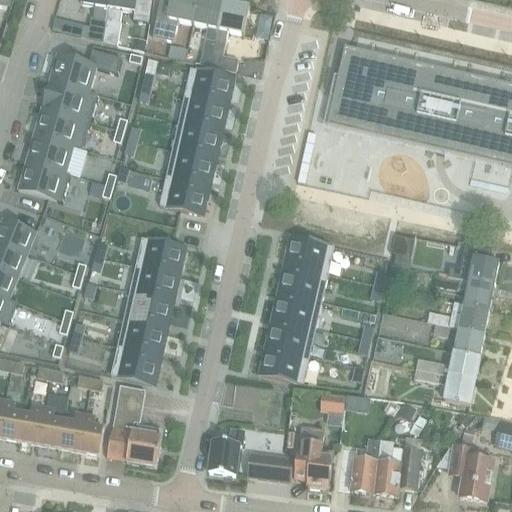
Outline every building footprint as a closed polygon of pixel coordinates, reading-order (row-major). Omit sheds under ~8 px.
[(0,0),(0,10),(6,11),(8,0),(0,0)] [(82,0),(81,7),(95,10),(94,21),(91,21),(90,30),(84,29),(82,41),(103,46),(110,0),(82,0)] [(110,0),(103,46),(117,49),(119,39),(121,26),(119,26),(121,14),(135,16),(133,24),(146,26),(149,2),(138,0),(137,0),(110,0)] [(178,25),(193,28),(199,0),(172,0),(171,6),(160,4),(153,40),(174,45),(178,25)] [(200,68),(211,71),(216,45),(218,33),(224,5),(200,0),(199,0),(193,28),(208,31),(200,68)] [(224,5),(218,33),(216,45),(211,71),(236,76),(239,63),(223,60),(228,35),(244,38),(250,10),(224,5)] [(273,18),(260,15),(256,39),(268,42),(273,18)] [(55,23),(53,34),(63,36),(65,25),(55,23)] [(146,43),(134,41),(131,52),(144,55),(146,43)] [(187,51),(170,48),(168,59),(185,63),(187,51)] [(511,88),(345,50),(327,128),(511,170),(511,88)] [(117,78),(122,63),(93,54),(89,66),(58,57),(50,85),(89,97),(89,96),(96,72),(110,76),(117,78)] [(129,66),(139,68),(141,60),(131,58),(129,66)] [(191,72),(185,100),(228,110),(235,82),(191,72)] [(146,77),(143,91),(151,93),(154,79),(146,77)] [(50,85),(42,112),(90,126),(98,99),(89,96),(89,97),(50,85)] [(143,91),(139,104),(148,106),(151,93),(143,91)] [(179,127),(222,137),(228,110),(185,100),(179,127)] [(83,154),(90,126),(42,112),(34,139),(74,150),(74,151),(83,154)] [(124,136),(128,124),(120,122),(117,133),(124,136)] [(179,127),(173,154),(216,164),(222,137),(179,127)] [(132,131),(128,144),(137,147),(141,133),(132,131)] [(124,136),(117,133),(113,145),(121,147),(124,136)] [(34,139),(26,166),(66,177),(74,151),(74,150),(34,139)] [(128,144),(125,158),(133,160),(137,147),(128,144)] [(210,191),(216,164),(173,154),(166,181),(210,191)] [(70,178),(66,177),(26,166),(23,178),(18,194),(57,205),(62,206),(70,178)] [(121,171),(117,184),(125,187),(129,173),(121,171)] [(109,177),(106,189),(113,191),(117,180),(109,177)] [(210,191),(166,181),(160,209),(204,219),(210,191)] [(110,203),(113,191),(106,189),(102,200),(110,203)] [(0,247),(27,259),(37,236),(3,222),(0,230),(0,247)] [(287,269),(331,279),(337,251),(293,241),(287,269)] [(142,242),(136,270),(180,280),(186,252),(142,242)] [(450,270),(448,280),(459,282),(470,284),(495,289),(500,265),(490,263),(492,251),(466,246),(460,273),(450,270)] [(0,273),(18,281),(27,259),(0,247),(0,273)] [(100,247),(96,260),(104,263),(108,249),(100,247)] [(96,260),(92,274),(100,276),(104,263),(96,260)] [(75,279),(83,281),(86,269),(79,267),(75,279)] [(281,296),(325,306),(331,279),(287,269),(281,296)] [(174,307),(180,280),(136,270),(130,297),(174,307)] [(0,273),(0,299),(9,303),(10,303),(16,286),(18,281),(0,273)] [(377,276),(374,289),(383,291),(386,278),(377,276)] [(465,308),(490,313),(495,289),(470,284),(459,282),(448,280),(448,281),(437,278),(435,289),(468,296),(465,308)] [(72,290),(80,292),(83,281),(75,279),(72,290)] [(88,287),(84,301),(93,303),(96,290),(88,287)] [(374,289),(371,303),(380,305),(383,291),(374,289)] [(275,323),(318,333),(325,306),(281,296),(275,323)] [(174,307),(130,297),(124,324),(167,334),(174,307)] [(0,325),(0,326),(9,330),(18,306),(10,303),(9,303),(0,299),(0,325)] [(485,337),(490,313),(465,308),(454,306),(451,320),(429,315),(427,326),(435,327),(450,330),(460,332),(485,337)] [(66,314),(62,325),(70,327),(73,316),(66,314)] [(275,323),(269,350),(312,360),(318,333),(275,323)] [(124,324),(118,351),(161,361),(167,334),(124,324)] [(67,339),(70,327),(62,325),(59,337),(67,339)] [(77,327),(73,341),(81,343),(85,330),(77,327)] [(450,330),(435,327),(433,336),(448,339),(450,330)] [(365,330),(362,343),(370,345),(373,332),(365,330)] [(480,361),(485,337),(460,332),(455,356),(480,361)] [(394,333),(390,355),(407,357),(410,336),(394,333)] [(73,341),(69,354),(78,357),(81,343),(73,341)] [(362,343),(358,357),(367,359),(370,345),(362,343)] [(53,360),(60,362),(64,350),(56,348),(53,360)] [(306,388),(312,360),(269,350),(262,378),(306,388)] [(155,389),(161,361),(118,351),(111,379),(155,389)] [(475,385),(480,361),(455,356),(452,371),(442,369),(443,368),(419,363),(417,373),(475,385)] [(388,361),(382,386),(395,389),(400,363),(388,361)] [(0,372),(10,375),(12,366),(0,363),(0,372)] [(12,366),(10,375),(23,378),(25,368),(12,366)] [(384,370),(371,367),(366,391),(379,394),(384,370)] [(355,370),(352,384),(361,386),(364,372),(355,370)] [(38,381),(50,384),(52,374),(40,372),(38,381)] [(470,410),(475,385),(417,373),(415,383),(438,388),(439,387),(449,389),(446,405),(470,410)] [(52,374),(50,384),(62,386),(64,377),(52,374)] [(77,390),(90,392),(92,383),(80,380),(77,390)] [(92,383),(90,392),(102,395),(104,386),(92,383)] [(120,389),(107,462),(127,465),(127,466),(157,472),(163,440),(162,440),(163,435),(137,430),(136,435),(133,435),(134,426),(140,427),(146,394),(123,390),(120,389)] [(0,434),(0,441),(19,445),(24,417),(14,415),(16,406),(5,404),(0,434)] [(401,408),(391,431),(400,435),(411,412),(401,408)] [(19,445),(39,448),(46,411),(35,409),(34,419),(24,417),(19,445)] [(39,448),(59,452),(64,424),(54,423),(56,413),(46,411),(39,448)] [(59,452),(79,456),(86,418),(76,416),(74,426),(64,424),(59,452)] [(86,418),(79,456),(100,459),(105,432),(94,430),(96,420),(86,418)] [(511,428),(501,425),(495,448),(511,452),(511,428)] [(325,433),(302,431),(295,484),(308,485),(308,489),(310,489),(310,492),(319,493),(320,491),(329,492),(333,461),(321,459),(325,433)] [(241,451),(244,435),(227,432),(226,438),(217,437),(216,443),(214,443),(209,476),(235,480),(240,451),(241,451)] [(351,494),(374,497),(381,445),(370,444),(367,463),(355,461),(357,453),(345,451),(339,491),(351,493),(351,494)] [(381,445),(374,497),(397,500),(398,493),(416,495),(422,455),(395,452),(395,447),(381,445)] [(488,506),(495,466),(473,462),(474,455),(455,451),(451,474),(464,476),(460,501),(488,506)] [(263,483),(266,459),(251,458),(248,481),(263,483)] [(280,461),(266,459),(263,483),(277,485),(280,461)] [(295,463),(280,461),(277,485),(292,487),(295,463)]
